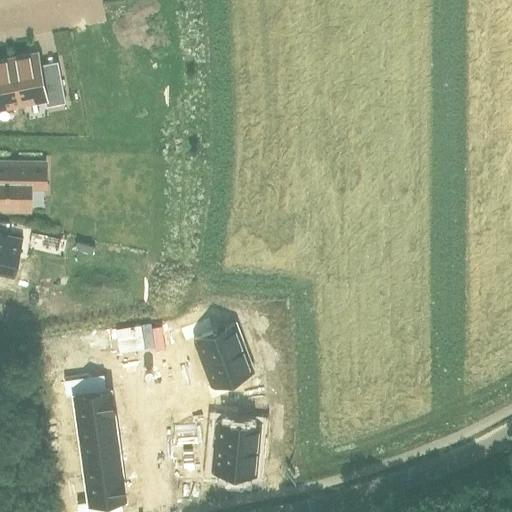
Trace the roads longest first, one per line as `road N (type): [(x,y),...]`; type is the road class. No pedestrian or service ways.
road 1 (residential): [(160,511),(151,386),(139,365),(125,358),(40,370)]
road 2 (unclassified): [(295,511),(454,463),(511,432)]
